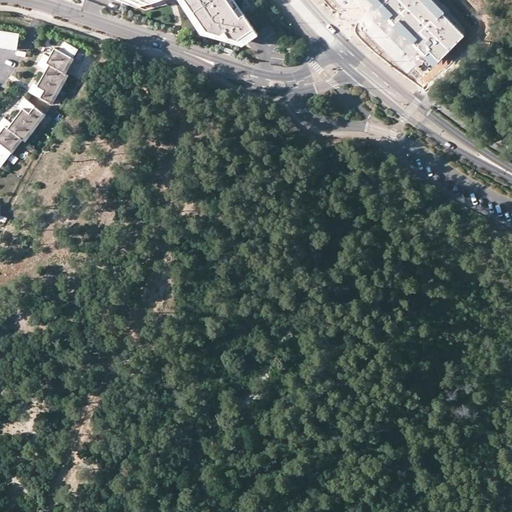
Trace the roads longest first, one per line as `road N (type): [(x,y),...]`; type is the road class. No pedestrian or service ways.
road 1 (track): [(43,511),(133,323),(159,236),(179,142),(175,112),(151,99),(142,78),(146,58)]
road 2 (residential): [(159,44),(267,90),(326,86),(352,71)]
road 3 (secondary): [(352,71),(436,137),(511,177)]
road 4 (residential): [(332,52),(309,71),(281,76),(159,44)]
road 5 (residential): [(28,0),(159,44)]
road 6 (secondary): [(511,169),(407,96)]
